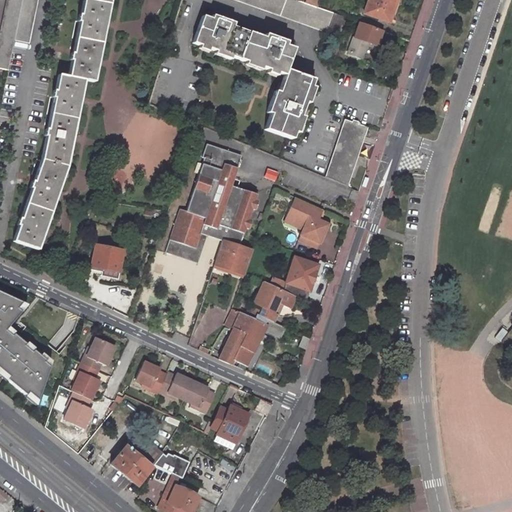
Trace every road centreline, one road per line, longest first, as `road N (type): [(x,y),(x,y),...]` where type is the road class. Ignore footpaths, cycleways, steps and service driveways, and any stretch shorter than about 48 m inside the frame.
road 1 (tertiary): [(444,0),(305,408)]
road 2 (unclassified): [(0,270),(305,408)]
road 3 (primary): [(129,511),(0,409)]
road 4 (unknown): [(307,155),(326,90),(407,116)]
